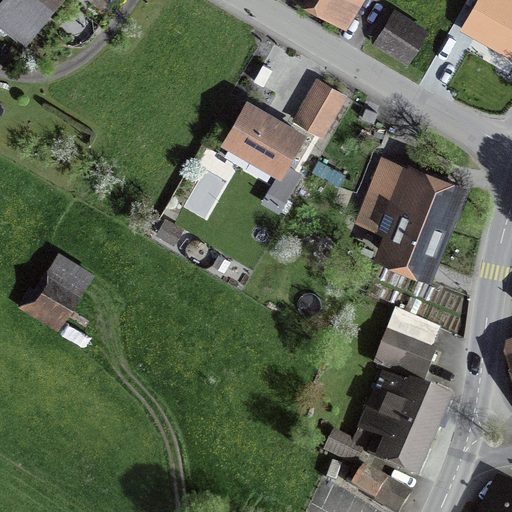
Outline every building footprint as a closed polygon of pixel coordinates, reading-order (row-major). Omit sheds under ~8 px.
[(303,0),(302,3),(345,29),(361,0),(303,0)] [(420,30),(387,13),(373,40),(406,58),(420,30)] [(511,49),(471,28),(451,67),(511,98),(511,49)] [(343,103),(320,91),(302,126),(325,138),(343,103)] [(376,110),(366,105),(359,119),(369,124),(376,110)] [(302,142),(253,116),(234,151),(284,177),(302,142)] [(360,225),(390,237),(380,261),(430,281),(463,197),(413,177),(384,166),(360,225)] [(179,230),(162,220),(155,232),(171,242),(179,230)] [(87,280),(52,257),(23,301),(58,324),(87,280)] [(392,318),(375,360),(421,378),(438,336),(392,318)] [(421,471),(449,406),(388,379),(360,445),(421,471)] [(359,448),(330,434),(323,448),(352,462),(359,448)] [(363,468),(353,485),(395,509),(405,493),(363,468)] [(511,511),(511,494),(505,491),(494,511),(511,511)]
